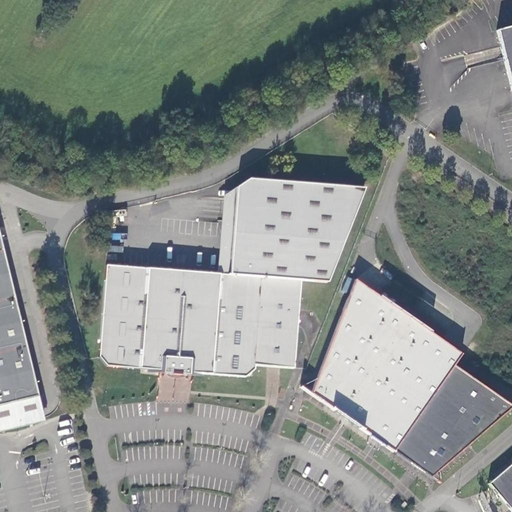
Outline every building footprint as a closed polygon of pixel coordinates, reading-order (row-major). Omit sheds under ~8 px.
[(511,26),(495,30),(511,95),(511,26)] [(252,177),(224,197),(218,271),(106,264),(100,357),(108,365),(147,367),(150,370),(171,371),(203,374),(204,371),(250,374),(259,362),(298,364),(303,277),(330,279),(367,184),(252,177)] [(0,436),(43,427),(39,411),(0,247),(0,436)] [(462,358),(356,284),(311,399),(429,481),(511,411),(453,370),(462,358)] [(511,461),(487,483),(498,496),(511,511),(511,461)]
